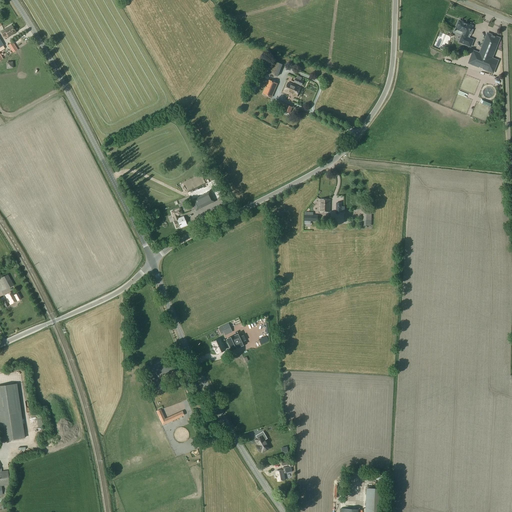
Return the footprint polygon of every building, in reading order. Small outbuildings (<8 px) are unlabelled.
[(459,21),(456,29),(461,30),(460,32),(464,33),(462,36),(459,43),(470,47),(473,41),(466,38),(467,35),(469,35),(471,30),(469,29),(471,25),(460,21),(459,21)] [(11,25),(1,32),(4,37),(6,35),(8,37),(16,33),(11,25)] [(491,58),(499,39),(488,34),(480,54),(474,51),(469,63),(493,73),(498,61),(491,58)] [(12,43),(8,45),(13,53),(17,50),(12,43)] [(272,61),(267,72),(278,77),(283,65),(272,61)] [(296,78),(294,82),(301,86),(304,81),(301,80),(302,78),(298,76),(296,79),(296,78)] [(271,97),(277,84),(269,80),(263,94),(271,97)] [(288,83),(284,92),(296,97),(300,88),(288,83)] [(278,100),(275,104),(283,108),(282,110),(290,114),(293,108),(288,105),(288,104),(278,100)] [(196,210),(214,202),(209,192),(208,192),(209,193),(193,201),(192,202),(191,201),(196,210)] [(320,199),(320,212),(329,212),(330,199),(320,199)] [(180,208),(171,211),(173,217),(174,221),(173,221),(176,228),(181,226),(181,227),(186,225),(183,216),(178,218),(177,216),(182,214),(180,208)] [(363,212),(363,221),(372,221),(372,212),(363,212)] [(8,274),(1,277),(8,288),(14,285),(8,274)] [(12,291),(4,295),(10,305),(21,299),(18,293),(14,294),(12,291)] [(228,326),(218,329),(221,335),(223,334),(224,335),(230,332),(228,326)] [(241,333),(227,340),(231,350),(246,343),(241,333)] [(221,344),(219,339),(212,343),(214,347),(213,347),(214,350),(215,350),(217,354),(224,350),(223,348),(224,348),(222,343),(221,344)] [(154,375),(146,379),(151,389),(158,386),(158,385),(159,385),(160,386),(160,387),(161,387),(162,386),(163,385),(163,384),(162,383),(166,381),(173,378),(177,376),(175,371),(170,373),(164,375),(164,376),(160,378),(161,380),(158,381),(158,382),(156,383),(155,380),(156,379),(154,375)] [(20,384),(0,386),(0,417),(4,447),(12,446),(12,441),(27,439),(20,384)] [(165,419),(161,409),(156,411),(163,426),(167,424),(165,419)] [(172,421),(184,416),(182,411),(169,417),(171,422),(172,421)] [(269,447),(263,438),(266,437),(263,432),(256,436),(258,439),(255,440),(256,441),(257,443),(258,445),(256,446),(260,452),(261,451),(262,452),(266,450),(265,449),(269,447)] [(283,470),(276,471),(278,481),(285,480),(285,479),(288,478),(287,473),(291,472),(290,467),(292,466),(291,461),(289,462),(289,460),(282,462),(283,470)] [(2,463),(0,462),(0,496),(5,496),(5,492),(8,492),(7,486),(13,485),(11,471),(2,472),(2,463)] [(382,511),(383,489),(366,488),(365,511),(382,511)]
